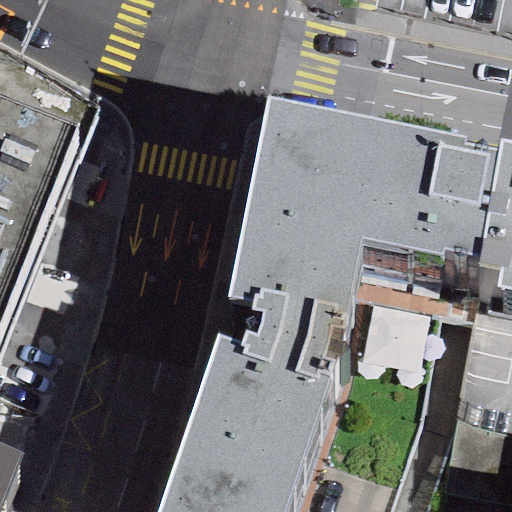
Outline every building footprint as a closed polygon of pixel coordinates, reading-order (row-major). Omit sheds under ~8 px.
[(461,166),(264,126),(222,327),(250,327),(246,346),(259,346),(250,371),(242,364),(240,376),(212,365),(163,511),(289,511),(324,403),(315,401),(324,362),(336,362),(355,269),(411,278),(422,286),(437,292),(438,286),(473,286),(484,238),(475,234),(485,190),(458,183),(461,166)] [(0,345),(73,160),(0,130),(0,345)] [(511,174),(494,171),(484,238),(473,286),(469,294),(494,298),(490,314),(511,318),(511,174)] [(379,297),(367,348),(421,361),(433,310),(379,297)] [(511,498),(511,434),(456,424),(444,486),(511,498)] [(0,511),(1,511),(16,475),(0,468),(0,511)]
